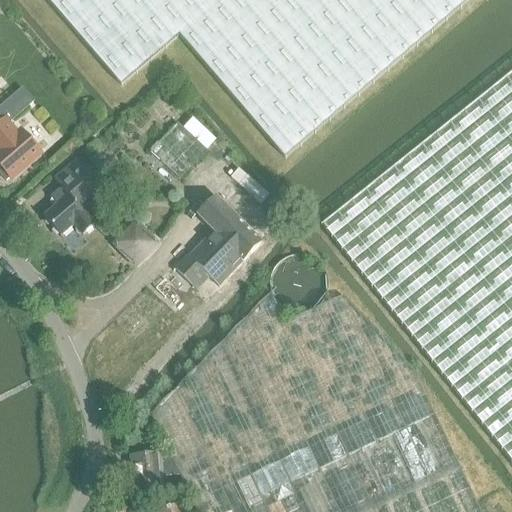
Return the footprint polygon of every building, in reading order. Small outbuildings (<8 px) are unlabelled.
[(466,0),(45,0),(119,85),(177,35),(282,157),(466,0)] [(511,72),(320,225),(511,465),(511,72)] [(0,110),(0,168),(1,170),(0,170),(0,175),(6,183),(10,180),(11,182),(41,156),(21,132),(18,135),(9,125),(33,104),(22,91),(0,110)] [(178,125),(151,153),(180,181),(207,153),(183,130),(178,125)] [(82,238),(94,227),(79,211),(101,192),(75,163),(54,182),(61,190),(50,200),(57,208),(43,220),(60,239),(74,227),(75,236),(82,238)] [(213,235),(187,261),(186,259),(174,272),(192,290),(204,277),(218,291),(261,246),(216,200),(197,219),(213,235)] [(134,270),(156,248),(136,226),(113,247),(134,270)] [(480,511),(448,444),(416,376),(342,298),(286,325),(271,296),(199,371),(152,419),(168,456),(178,477),(195,511),(480,511)] [(172,357),(158,344),(128,377),(141,390),(172,357)] [(162,478),(178,477),(168,456),(136,459),(137,473),(132,473),(134,493),(135,504),(136,505),(138,505),(156,504),(159,504),(161,502),(162,501),(161,491),(163,491),(162,478)]
